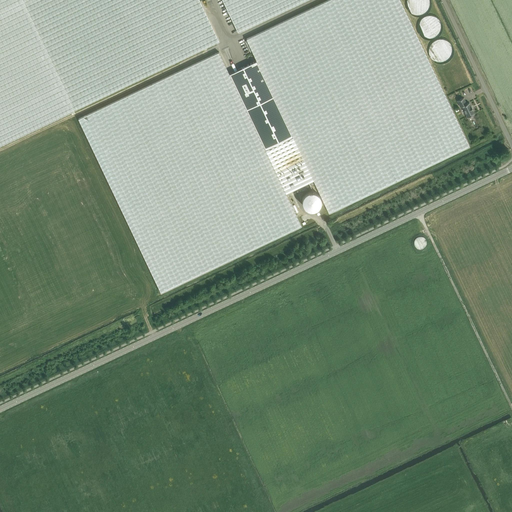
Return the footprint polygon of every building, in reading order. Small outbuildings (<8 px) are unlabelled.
[(0,0),(0,145),(74,110),(21,0),(0,0)] [(21,0),(74,110),(219,41),(199,0),(222,0),(238,32),(306,0),(21,0)] [(301,226),(286,193),(313,180),(329,213),(469,146),(399,0),(328,0),(246,39),(256,61),(229,74),(219,52),(78,119),(161,293),(301,226)] [(474,114),(472,110),(473,110),(471,106),(469,103),(466,104),(463,98),(457,101),(460,107),(462,106),(467,117),(469,116),(469,117),(473,116),(472,115),(474,114)] [(419,235),(412,241),(418,248),(425,243),(419,235)]
